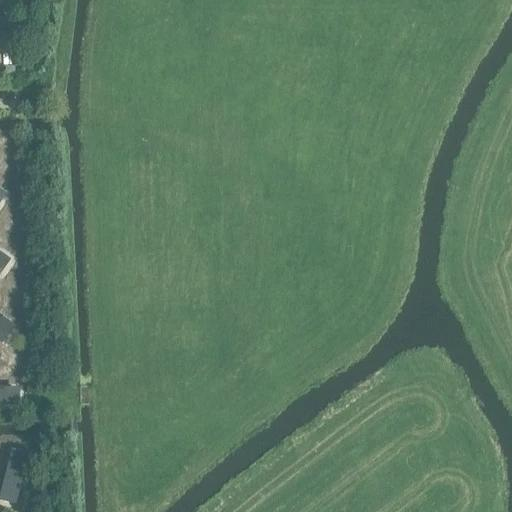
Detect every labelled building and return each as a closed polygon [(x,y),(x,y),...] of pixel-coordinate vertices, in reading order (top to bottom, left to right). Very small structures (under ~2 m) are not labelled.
[(18,34),(0,34),(0,53),(19,53),(18,34)] [(0,151),(14,151),(14,136),(0,135),(0,151)] [(27,199),(0,199),(0,218),(27,218),(27,199)] [(17,238),(0,239),(0,259),(18,258),(17,238)] [(32,283),(0,283),(0,301),(33,301),(32,283)] [(0,367),(37,365),(36,348),(0,349),(0,367)] [(0,502),(16,506),(30,450),(11,445),(0,489),(0,502)]
